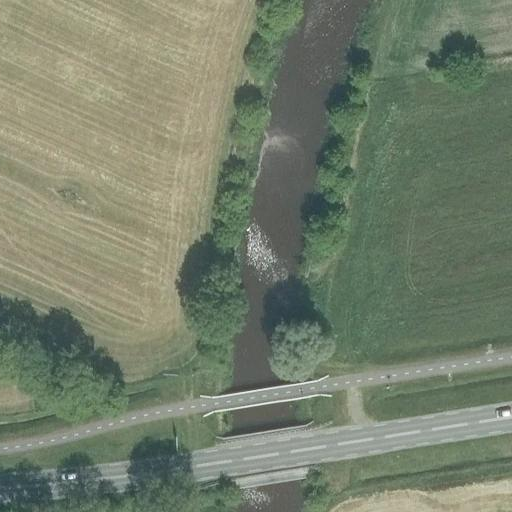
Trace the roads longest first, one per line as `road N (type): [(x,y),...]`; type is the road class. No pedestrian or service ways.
road 1 (primary): [(215,464),(511,418)]
road 2 (primary): [(215,464),(0,490)]
